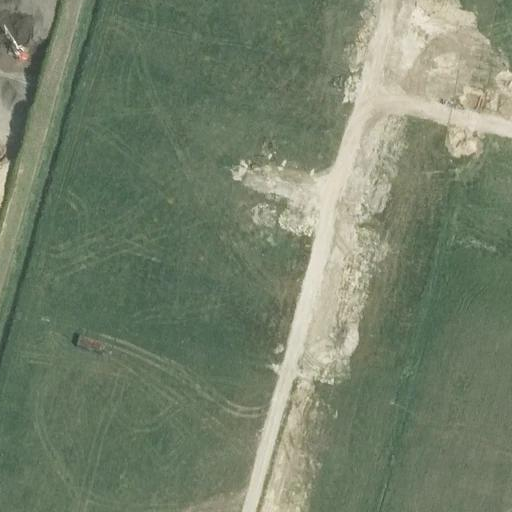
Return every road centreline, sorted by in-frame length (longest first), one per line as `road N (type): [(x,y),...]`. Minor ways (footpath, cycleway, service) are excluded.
road 1 (residential): [(249,511),(335,190)]
road 2 (residential): [(360,94),(511,134)]
